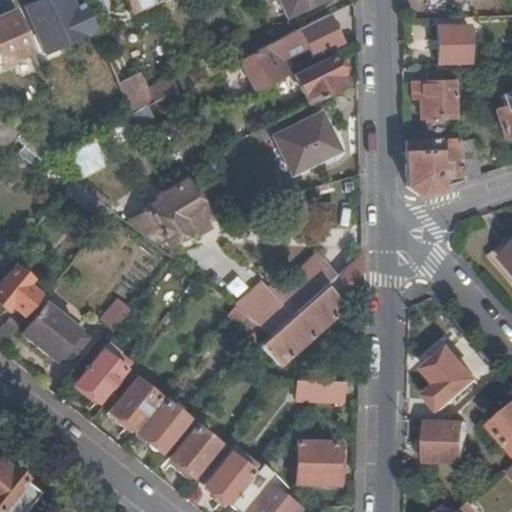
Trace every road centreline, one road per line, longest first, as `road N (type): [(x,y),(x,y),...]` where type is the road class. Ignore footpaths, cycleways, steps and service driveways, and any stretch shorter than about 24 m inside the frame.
road 1 (residential): [(381,511),(386,222)]
road 2 (residential): [(386,222),(379,0)]
road 3 (residential): [(0,380),(163,511)]
road 4 (residential): [(511,351),(435,262),(386,222)]
road 5 (residential): [(511,186),(386,222)]
